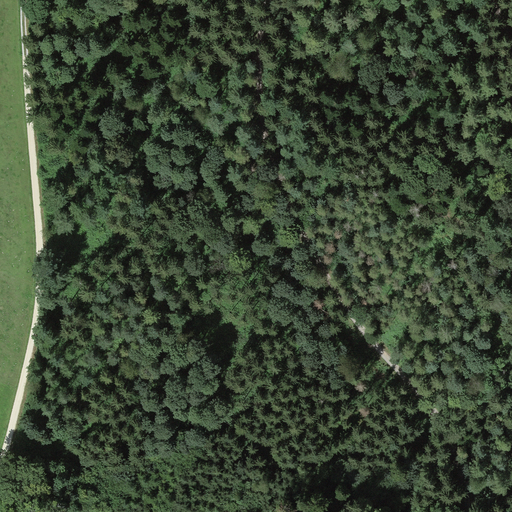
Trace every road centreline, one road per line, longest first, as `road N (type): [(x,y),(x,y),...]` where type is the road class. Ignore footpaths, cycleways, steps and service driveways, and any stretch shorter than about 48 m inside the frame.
road 1 (track): [(264,0),(248,85),(294,226),(356,318),(422,387),(457,459),(465,511)]
road 2 (track): [(27,0),(37,312),(0,459)]
